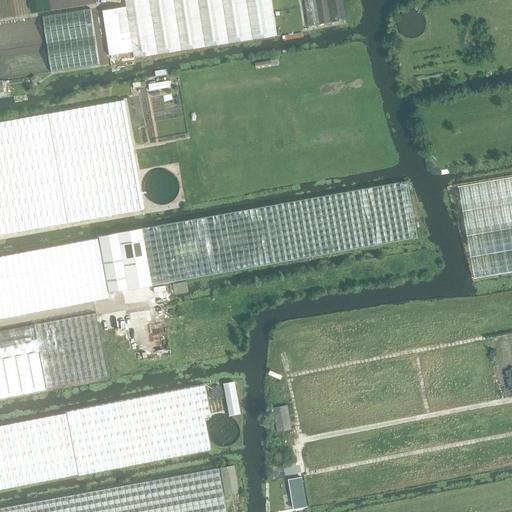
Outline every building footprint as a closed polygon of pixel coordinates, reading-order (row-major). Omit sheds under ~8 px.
[(272,0),(125,0),(127,7),(102,10),(109,54),(133,51),(134,57),(277,35),(272,0)] [(304,0),(309,26),(346,20),(342,0),(304,0)] [(425,28),(426,25),(425,22),(425,20),(423,17),(421,15),(419,14),(416,13),(413,12),(410,12),(408,13),(405,15),(403,17),(402,19),(401,22),(400,25),(400,28),(401,30),(403,33),(405,35),(407,36),(410,37),(413,38),(416,37),(418,37),(421,35),(423,33),(424,31),(425,28)] [(52,70),(44,14),(0,20),(0,50),(4,77),(52,70)] [(0,122),(0,234),(66,223),(142,209),(123,100),(47,114),(0,122)] [(511,177),(459,186),(469,235),(466,235),(474,279),(511,271),(511,177)] [(0,318),(37,311),(108,298),(107,293),(127,289),(417,238),(406,181),(117,233),(97,236),(98,238),(28,252),(0,256),(0,318)] [(174,295),(188,292),(186,283),(172,285),(174,295)] [(94,313),(33,325),(0,331),(0,397),(45,389),(45,388),(107,376),(94,313)] [(119,327),(127,325),(125,313),(117,314),(119,327)] [(228,416),(240,414),(234,382),(222,384),(228,416)] [(216,384),(213,385),(211,387),(210,389),(210,392),(211,395),(214,397),(217,397),(220,396),(222,393),(222,390),(222,387),(219,385),(216,384)] [(0,489),(76,474),(77,476),(210,450),(204,419),(210,418),(204,385),(64,412),(64,413),(0,426),(0,489)] [(277,432),(291,429),(287,405),(272,407),(277,432)] [(240,433),(240,432),(239,429),(239,426),(237,424),(235,421),(232,419),(230,418),(227,417),(224,417),(220,418),(218,419),(215,420),(213,422),(211,425),(210,427),(210,430),(209,433),(210,436),(211,439),(212,441),(214,443),(216,445),(219,447),(222,447),(225,448),(227,447),(230,447),(232,445),(235,444),(237,442),(238,439),(239,436),(240,433)] [(224,496),(239,493),(234,465),(219,468),(224,496)] [(0,511),(225,511),(218,468),(0,508),(0,511)] [(302,477),(288,479),(292,497),(305,495),(302,477)]
